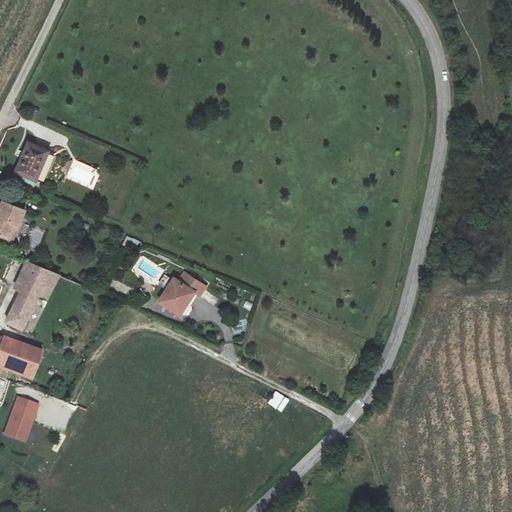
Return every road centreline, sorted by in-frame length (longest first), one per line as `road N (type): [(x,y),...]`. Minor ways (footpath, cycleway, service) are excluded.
road 1 (unclassified): [(255,511),(370,394),(404,313),(443,113),(432,39),(408,0)]
road 2 (unclassified): [(59,0),(0,122)]
